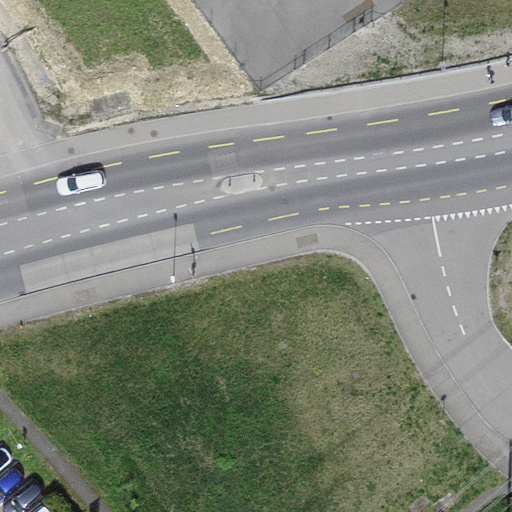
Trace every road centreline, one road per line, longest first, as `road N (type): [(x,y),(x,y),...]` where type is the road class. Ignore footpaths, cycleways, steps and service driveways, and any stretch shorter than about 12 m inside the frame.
road 1 (secondary): [(0,240),(202,188),(423,156)]
road 2 (residential): [(511,398),(469,346),(456,316),(423,156)]
